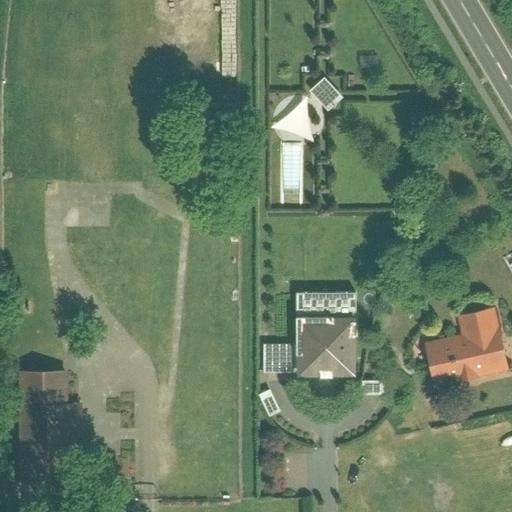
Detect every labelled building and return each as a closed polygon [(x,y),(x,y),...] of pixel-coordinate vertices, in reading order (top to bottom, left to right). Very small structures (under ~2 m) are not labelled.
[(323,75),(308,88),(326,110),(341,97),(323,75)] [(226,136),(190,136),(190,189),(226,189),(226,136)] [(283,143),(284,190),(301,190),(301,143),(283,143)] [(464,325),(427,333),(436,377),(510,361),(496,299),(460,307),(464,325)] [(303,321),(302,367),(351,368),(352,322),(303,321)] [(66,365),(16,365),(17,488),(58,488),(57,475),(74,475),(74,440),(81,440),(81,396),(66,396),(66,365)]
